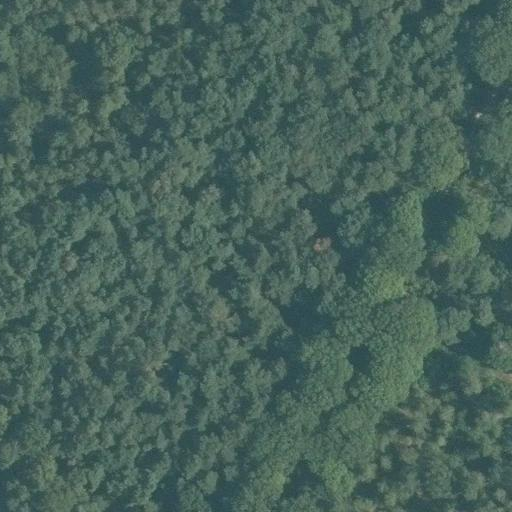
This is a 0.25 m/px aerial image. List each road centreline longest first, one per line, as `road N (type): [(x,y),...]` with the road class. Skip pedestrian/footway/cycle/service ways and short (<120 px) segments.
road 1 (unknown): [(362,308),(511,26)]
road 2 (track): [(256,511),(362,308)]
road 3 (unknown): [(362,308),(511,378)]
